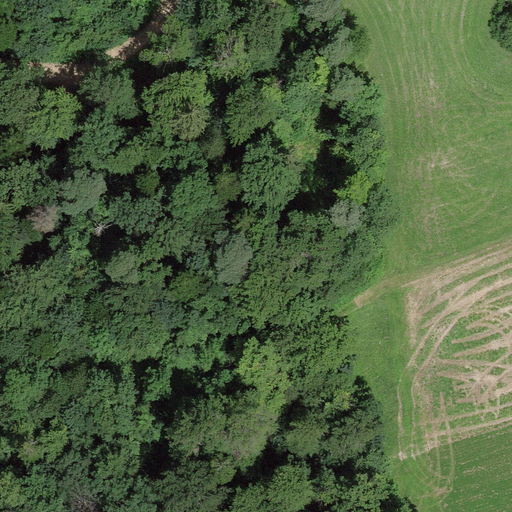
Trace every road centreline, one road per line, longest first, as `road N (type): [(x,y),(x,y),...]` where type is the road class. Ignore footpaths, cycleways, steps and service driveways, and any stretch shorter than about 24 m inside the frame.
road 1 (track): [(0,68),(57,70),(103,58),(137,42),(174,0)]
road 2 (track): [(511,239),(338,311)]
